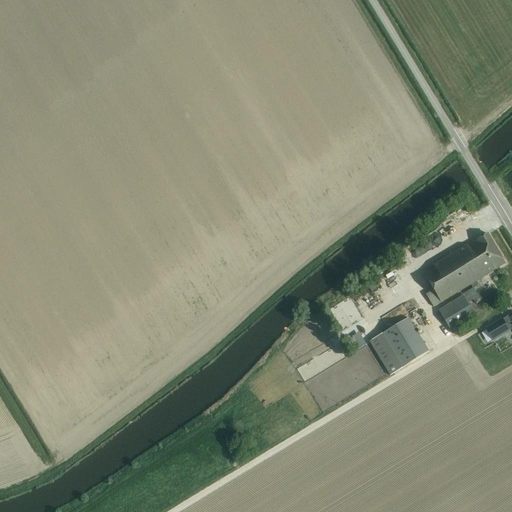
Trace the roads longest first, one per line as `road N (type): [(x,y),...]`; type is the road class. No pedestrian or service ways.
road 1 (track): [(172,511),(447,347)]
road 2 (unclassified): [(511,229),(371,0)]
